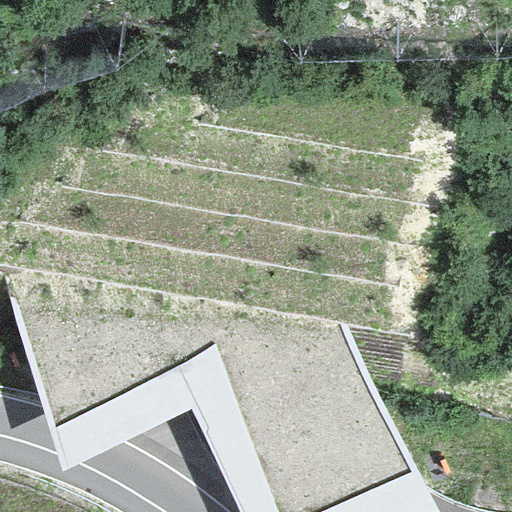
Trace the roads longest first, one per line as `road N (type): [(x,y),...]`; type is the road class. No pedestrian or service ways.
road 1 (trunk): [(353,511),(122,0)]
road 2 (trunk): [(0,418),(100,456),(190,511)]
